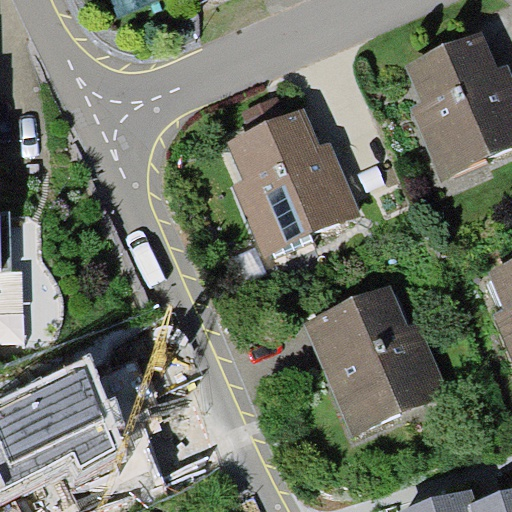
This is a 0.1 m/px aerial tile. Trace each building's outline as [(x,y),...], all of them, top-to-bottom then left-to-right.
[(442,185),(511,153),(511,80),(508,71),(498,75),(481,38),(409,71),(426,108),(410,114),(442,185)] [(263,260),(363,216),(332,144),(318,149),(303,114),(228,146),(244,184),(232,189),(263,260)] [(0,273),(13,273),(12,213),(3,214),(2,159),(0,158),(0,273)] [(33,263),(32,338),(62,338),(63,264),(33,263)] [(511,367),(511,263),(486,274),(502,312),(491,316),(511,367)] [(350,443),(452,402),(421,325),(408,331),(392,291),(304,326),(319,365),(350,443)] [(117,446),(83,373),(0,410),(0,455),(12,481),(79,450),(84,462),(117,446)] [(511,511),(511,501),(494,507),(480,511),(476,511),(473,500),(438,511),(511,511)]
